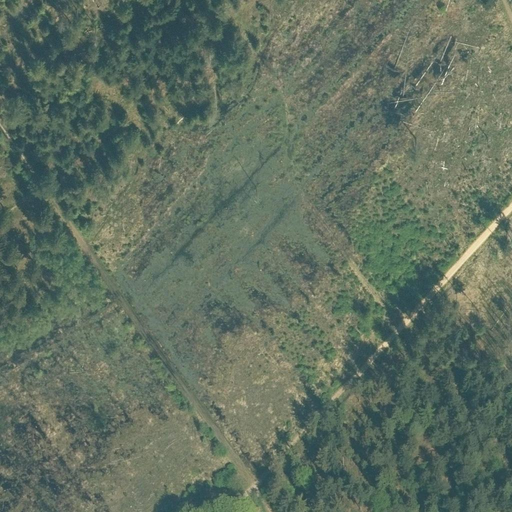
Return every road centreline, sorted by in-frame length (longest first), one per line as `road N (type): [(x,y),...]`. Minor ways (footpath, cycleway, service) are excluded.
road 1 (track): [(254,488),(511,205)]
road 2 (track): [(44,188),(254,488)]
